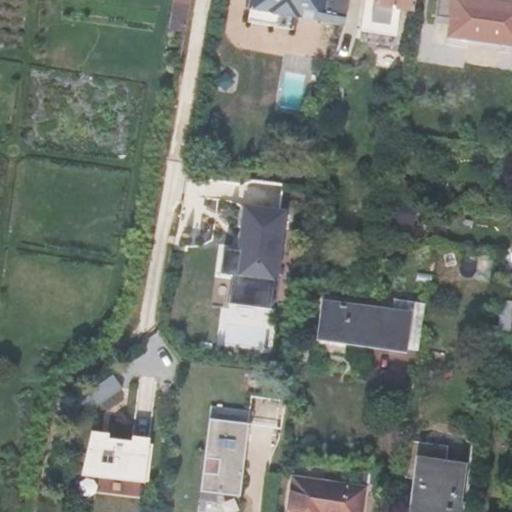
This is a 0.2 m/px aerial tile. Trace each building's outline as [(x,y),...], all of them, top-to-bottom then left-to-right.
[(177,33),(187,35),(192,0),(178,0),(174,28),(178,29),(177,33)] [(348,0),(257,0),(257,5),(344,24),(344,20),(348,0)] [(414,11),(415,0),(373,0),(373,3),(414,11)] [(511,0),(439,0),(438,13),(451,15),(452,0),(485,0),(511,3),(511,0)] [(452,0),(451,15),(448,37),(511,44),(511,3),(485,0),(452,0)] [(248,208),(242,251),(223,248),(219,274),(235,276),(231,303),(272,309),(286,213),(248,208)] [(318,338),(317,349),(344,352),(346,339),(406,345),(411,299),(393,297),(393,310),(326,304),(322,337),(318,338)] [(109,375),(85,392),(95,404),(118,388),(109,375)] [(249,410),(211,406),(205,459),(218,460),(216,477),(201,476),(199,493),(237,497),(242,462),(234,461),(235,447),(244,448),(249,410)] [(148,444),(90,437),(80,476),(144,483),(148,444)] [(421,462),(414,511),(458,511),(464,468),(421,462)] [(293,479),(288,511),(359,511),(363,489),(293,479)]
